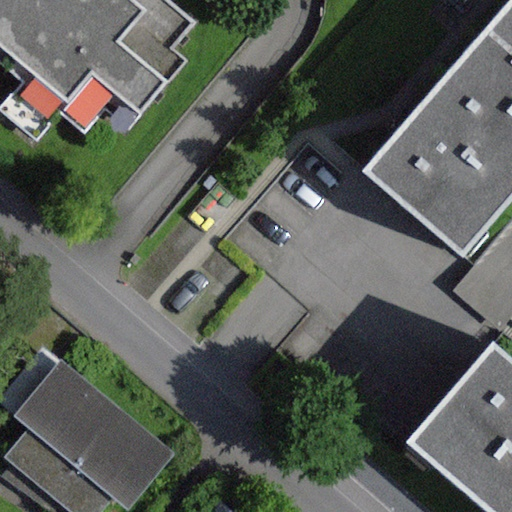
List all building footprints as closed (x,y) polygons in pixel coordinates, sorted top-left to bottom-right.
[(0,0),(0,45),(37,77),(13,105),(49,135),(73,107),(98,128),(118,104),(141,123),(198,55),(184,43),(206,18),(184,0),(0,0)] [(511,8),(496,27),(511,40),(511,8)] [(511,40),(496,27),(373,169),(471,253),(511,205),(511,40)] [(511,321),(511,226),(461,286),(508,326),(511,321)] [(417,436),(504,511),(511,511),(511,348),(501,339),(417,436)] [(77,511),(97,511),(112,495),(125,505),(173,449),(48,345),(3,400),(16,411),(14,413),(29,426),(6,453),(77,511)] [(240,511),(222,497),(209,511),(240,511)]
